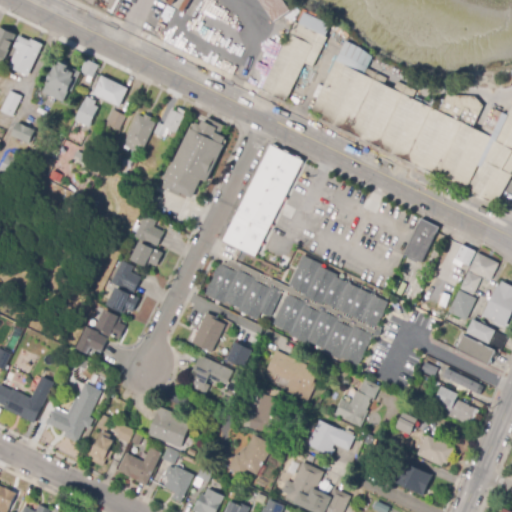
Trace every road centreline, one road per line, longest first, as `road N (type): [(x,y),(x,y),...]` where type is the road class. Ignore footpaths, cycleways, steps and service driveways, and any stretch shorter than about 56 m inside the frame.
road 1 (secondary): [(23,0),(506,238)]
road 2 (residential): [(265,117),(144,368)]
road 3 (residential): [(0,447),(131,511)]
road 4 (tertiary): [(511,399),(461,511)]
